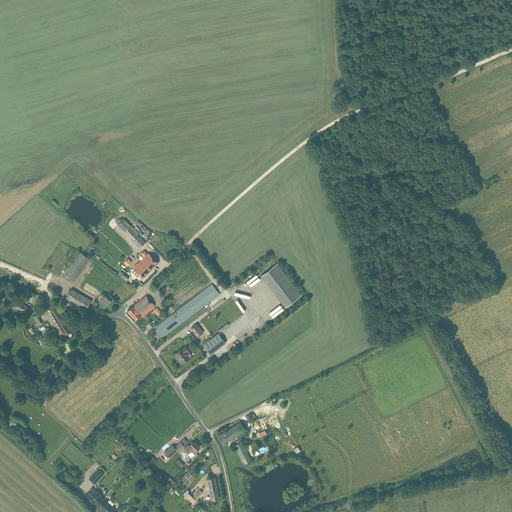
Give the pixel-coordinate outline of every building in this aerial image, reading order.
[(119,206),(114,211),(118,214),(123,209),(119,206)] [(124,219),(118,225),(125,232),(130,227),(131,226),(124,219)] [(156,232),(148,241),(156,249),(159,245),(156,242),(161,237),(156,232)] [(145,242),(137,235),(133,239),(132,240),(140,248),(145,242)] [(144,257),(141,261),(146,266),(147,264),(152,269),(158,263),(148,253),(148,254),(144,251),(141,254),(144,257)] [(90,259),(79,252),(64,274),(74,281),(90,259)] [(0,266),(9,270),(11,265),(0,260),(0,266)] [(141,261),(138,264),(137,263),(134,266),(136,268),(134,269),(143,278),(152,269),(147,264),(146,266),(141,261)] [(261,276),(286,307),(302,295),(277,263),(261,276)] [(123,273),(121,277),(127,281),(129,278),(123,273)] [(255,276),(244,284),(248,290),(259,282),(255,276)] [(122,284),(115,277),(110,282),(117,289),(122,284)] [(212,284),(159,324),(155,327),(163,337),(219,294),(212,284)] [(66,298),(86,310),(91,300),(71,289),(66,298)] [(99,302),(104,307),(110,301),(105,296),(102,293),(100,295),(103,298),(99,302)] [(146,295),(137,303),(146,313),(155,306),(146,295)] [(29,306),(17,301),(14,307),(22,311),(21,312),(25,314),(26,313),(29,306)] [(43,311),(45,315),(55,330),(58,328),(64,336),(73,331),(56,303),(43,311)] [(146,313),(137,303),(128,311),(135,319),(140,315),(142,316),(146,313)] [(43,323),(40,318),(37,314),(33,317),(37,323),(34,324),(36,327),(43,323)] [(219,332),(229,325),(228,323),(217,330),(219,332)] [(203,333),(196,324),(191,327),(194,331),(193,331),(197,337),(203,333)] [(203,344),(211,355),(226,343),(218,333),(209,339),(205,341),(205,342),(203,344)] [(181,348),(175,354),(177,357),(178,357),(183,363),(188,359),(189,361),(193,357),(188,350),(189,350),(186,346),(182,349),(181,348)] [(242,421),(245,429),(252,426),(264,420),(267,425),(268,425),(276,441),(284,436),(282,433),(288,430),(285,425),(279,428),(269,406),(260,411),(260,412),(248,418),(242,421)] [(241,422),(223,433),(218,435),(223,443),(230,440),(230,441),(246,431),(241,422)] [(253,435),(255,440),(267,434),(264,429),(253,435)] [(188,444),(184,448),(189,453),(193,449),(195,451),(200,447),(194,441),(192,443),(191,442),(189,444),(190,445),(189,445),(188,444)] [(242,441),(239,443),(234,445),(244,464),(252,460),(242,441)] [(165,452),(166,453),(161,458),(164,462),(169,457),(170,457),(177,450),(178,451),(184,445),(180,442),(175,448),(172,445),(165,452)] [(253,450),(256,457),(269,451),(266,444),(253,450)] [(178,458),(174,461),(180,468),(184,465),(178,458)] [(99,469),(89,479),(94,484),(104,473),(99,469)] [(207,479),(211,500),(219,498),(215,477),(207,479)] [(95,503),(98,506),(104,499),(101,496),(95,489),(88,497),(94,503),(95,503)] [(200,489),(192,496),(188,492),(184,497),(186,499),(187,498),(193,504),(196,501),(196,500),(203,492),(200,489)] [(104,499),(98,506),(104,511),(110,511),(114,509),(104,499)]
